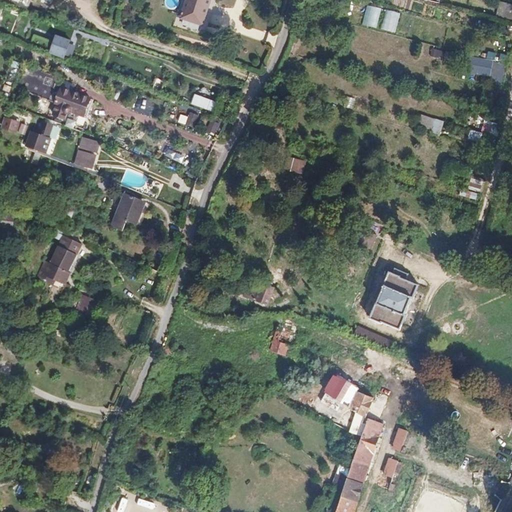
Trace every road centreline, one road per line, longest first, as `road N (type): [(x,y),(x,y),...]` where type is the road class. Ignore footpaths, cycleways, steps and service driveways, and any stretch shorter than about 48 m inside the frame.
road 1 (unknown): [(511,403),(411,379),(388,434),(394,454),(473,478)]
road 2 (residential): [(480,229),(511,105)]
